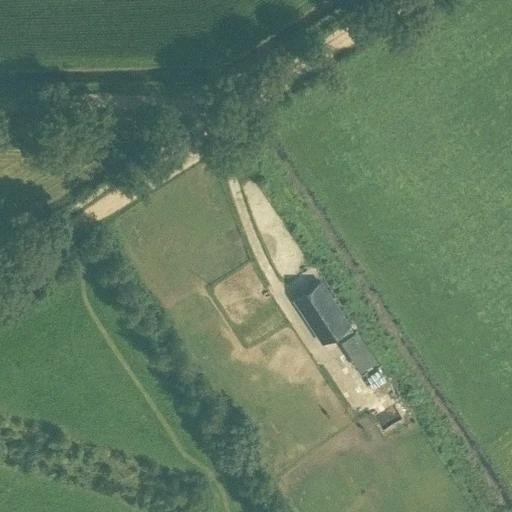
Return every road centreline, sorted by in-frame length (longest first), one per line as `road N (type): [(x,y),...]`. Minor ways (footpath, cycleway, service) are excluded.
road 1 (track): [(0,275),(222,133)]
road 2 (track): [(222,133),(419,0)]
road 3 (track): [(209,116),(135,93),(0,99)]
